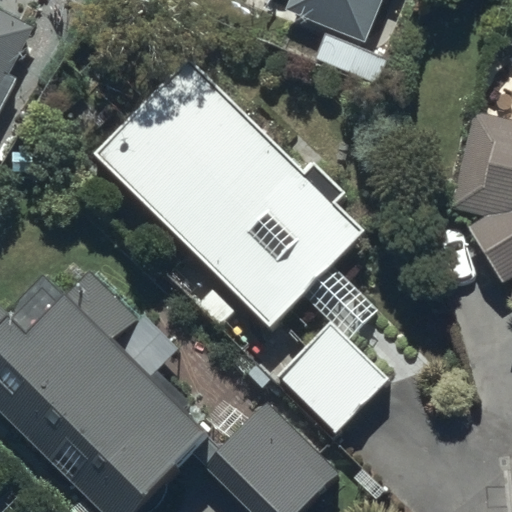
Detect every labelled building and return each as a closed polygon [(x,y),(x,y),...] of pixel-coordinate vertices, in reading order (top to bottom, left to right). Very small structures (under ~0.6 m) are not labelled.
[(292,0),(289,8),(362,38),(377,0),(292,0)] [(0,102),(38,29),(0,9),(0,102)] [(188,50),(94,145),(272,320),(365,226),(334,195),(343,186),(314,158),(306,166),(188,50)] [(511,74),(485,67),(448,200),(483,210),(465,221),(504,280),(511,274),(511,74)] [(0,293),(0,405),(107,511),(133,511),(215,430),(123,339),(142,319),(89,266),(71,285),(64,278),(25,318),(0,293)] [(332,315),(279,370),(337,426),(390,372),(332,315)] [(294,511),(339,468),(268,395),(203,459),(255,511),(294,511)]
